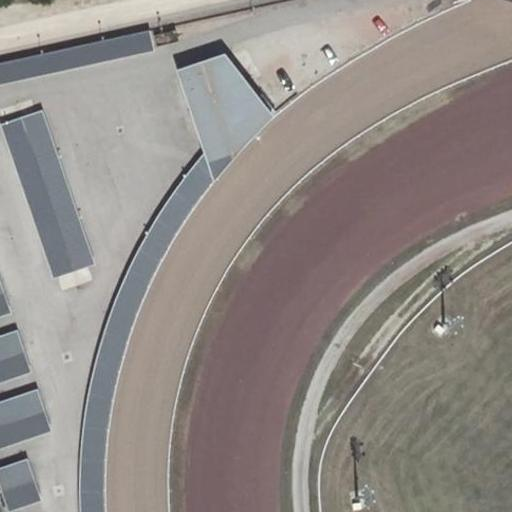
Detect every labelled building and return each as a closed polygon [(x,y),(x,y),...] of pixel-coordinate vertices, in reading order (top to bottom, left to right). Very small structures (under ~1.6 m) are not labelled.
[(147,32),(0,64),(0,82),(150,49),(147,32)] [(239,82),(221,58),(200,65),(210,92),(239,82)] [(150,238),(143,252),(159,260),(164,252),(171,240),(179,227),(182,222),(188,213),(194,205),(202,195),(211,183),(228,163),(242,148),(254,136),(263,126),(269,120),(254,100),(239,82),(210,92),(200,65),(178,72),(187,100),(198,130),(212,125),(214,124),(215,125),(224,138),(225,139),(221,144),(211,156),(200,170),(201,171),(190,185),(182,196),(179,194),(171,205),(160,222),(156,229),(150,238)] [(261,94),(254,100),(269,120),(271,118),(276,114),(261,94)] [(88,265),(36,113),(4,124),(56,276),(88,265)] [(187,183),(179,194),(182,196),(190,185),(201,171),(200,170),(211,156),(221,144),(225,139),(224,138),(218,144),(210,153),(201,164),(196,170),(187,183)] [(138,261),(133,271),(150,278),(154,270),(159,260),(143,252),(138,261)] [(102,511),(102,508),(103,449),(106,420),(112,389),(117,368),(128,329),(143,292),(150,278),(133,271),(118,306),(107,339),(102,357),(91,408),(86,447),(84,484),(84,497),(85,511),(102,511)] [(0,377),(28,368),(17,335),(0,341),(0,377)] [(37,394),(0,407),(0,442),(48,427),(37,394)] [(38,496),(28,464),(0,473),(0,488),(6,507),(38,496)]
